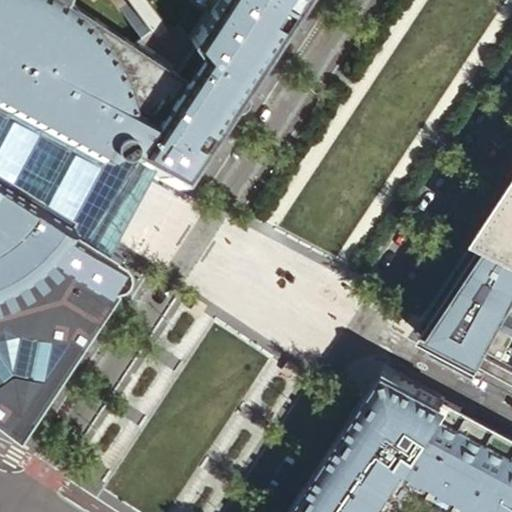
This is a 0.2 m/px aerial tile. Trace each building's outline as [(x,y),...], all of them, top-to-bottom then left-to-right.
[(0,0),(0,113),(92,163),(105,155),(144,170),(155,177),(177,189),(302,0),(0,0)] [(0,173),(22,187),(30,191),(37,196),(60,211),(65,213),(82,224),(88,228),(98,234),(104,237),(115,244),(125,207),(144,170),(105,155),(92,163),(0,113),(0,173)] [(0,416),(18,430),(115,300),(113,285),(114,276),(117,277),(120,278),(126,277),(130,274),(133,271),(134,268),(134,264),(133,260),(129,254),(115,244),(104,237),(98,234),(88,228),(82,224),(65,213),(60,211),(37,196),(30,191),(22,187),(0,173),(0,416)] [(511,179),(502,194),(501,193),(500,195),(501,196),(494,206),(493,205),(475,232),(511,251),(511,179)] [(511,251),(475,232),(433,296),(433,298),(421,316),(427,319),(421,330),(435,338),(430,345),(466,364),(467,362),(475,366),(474,368),(511,388),(511,251)] [(380,511),(408,470),(486,511),(511,511),(511,459),(450,425),(461,406),(398,371),(381,375),(323,463),(289,511),(380,511)] [(511,433),(461,406),(450,425),(511,459),(511,433)] [(486,511),(408,470),(380,511),(486,511)]
